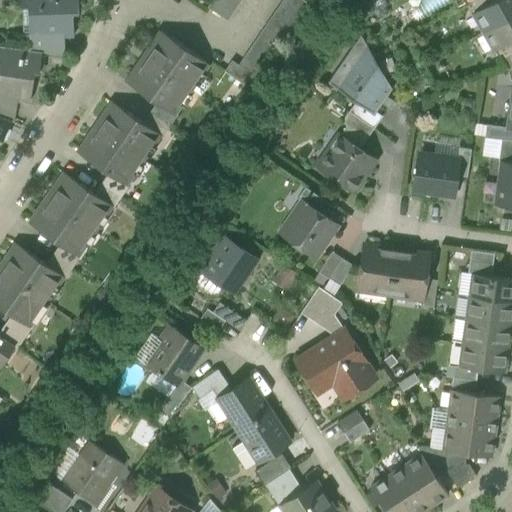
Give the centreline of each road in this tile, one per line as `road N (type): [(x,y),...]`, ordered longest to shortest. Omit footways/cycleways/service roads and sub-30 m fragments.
road 1 (residential): [(110,0),(116,47),(0,224)]
road 2 (residential): [(361,511),(257,340)]
road 3 (residential): [(511,243),(369,223)]
